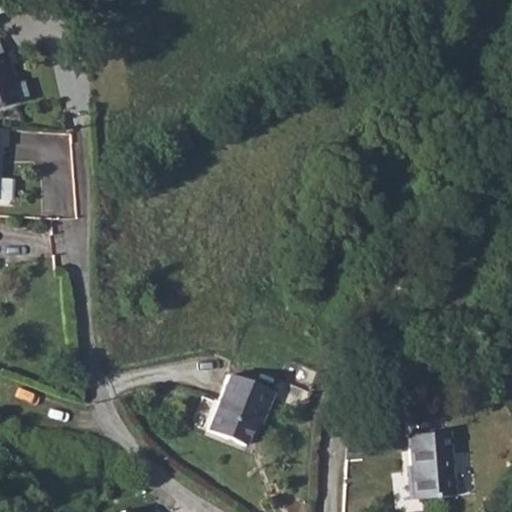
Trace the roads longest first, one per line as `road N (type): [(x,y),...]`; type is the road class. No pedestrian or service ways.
road 1 (residential): [(204,511),(173,491),(99,389),(75,250),(77,137)]
road 2 (track): [(511,368),(414,360),(341,375)]
road 3 (residential): [(341,375),(325,432),(325,511)]
